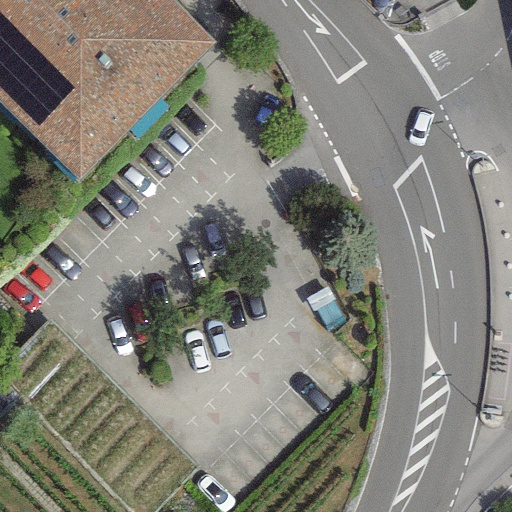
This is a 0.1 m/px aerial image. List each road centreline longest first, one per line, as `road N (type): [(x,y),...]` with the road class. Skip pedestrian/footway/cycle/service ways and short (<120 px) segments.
road 1 (tertiary): [(396,511),(435,410),(440,302),(420,195),(387,128)]
road 2 (tertiary): [(387,128),(292,0)]
road 3 (residential): [(387,128),(508,38)]
